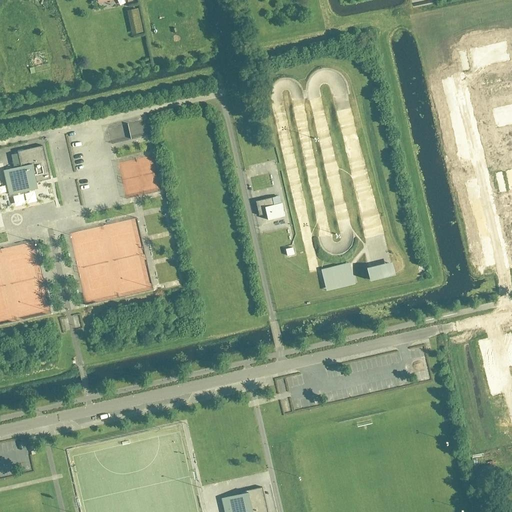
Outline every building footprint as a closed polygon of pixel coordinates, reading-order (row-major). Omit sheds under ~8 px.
[(137,8),(127,11),(131,33),(142,31),(137,8)] [(504,43),(497,44),(501,62),(508,60),(504,43)] [(497,44),(490,46),(494,63),(501,62),(497,44)] [(490,46),(483,48),(487,65),(494,63),(490,46)] [(483,48),(476,49),(480,67),(487,65),(483,48)] [(476,49),(469,51),(473,68),(480,67),(476,49)] [(507,107),(499,108),(504,126),(511,124),(507,107)] [(499,108),(492,110),(497,128),(504,126),(499,108)] [(43,146),(18,152),(18,153),(18,155),(21,166),(21,167),(13,169),(4,171),(9,195),(38,189),(36,182),(50,179),(43,146)] [(21,167),(21,166),(18,155),(18,153),(10,155),(13,169),(21,167)] [(284,216),(281,204),(274,205),(272,198),(255,202),(259,216),(266,214),(268,220),(284,216)] [(294,255),(292,248),(286,249),(287,256),(294,255)] [(394,275),(394,272),(392,264),(367,270),(369,278),(370,281),(394,275)] [(331,283),(347,282),(346,272),(339,273),(339,279),(330,279),(331,283)] [(240,495),(226,498),(229,511),(268,511),(262,487),(240,492),(240,495)]
